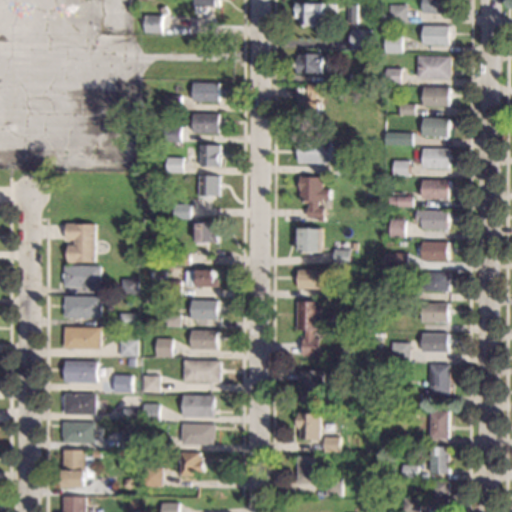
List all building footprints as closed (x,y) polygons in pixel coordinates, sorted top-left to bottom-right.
[(221,0),(221,7),(209,6),(209,14),(197,13),(197,0),(221,0)] [(450,0),(450,14),(424,13),(424,0),(450,0)] [(325,23),(317,23),(317,24),(302,24),(302,17),(297,17),(297,3),(325,4),(325,23)] [(358,23),(349,22),(349,5),(357,5),(358,5),(358,23)] [(408,23),(390,22),(390,5),(408,6),(408,23)] [(163,33),(146,33),(146,31),(140,31),(140,17),(146,17),(146,15),(163,15),(163,33)] [(450,45),(424,44),(424,26),(450,26),(450,45)] [(372,50),(352,50),(352,29),(372,30),(372,50)] [(402,53),(386,53),(386,36),(403,36),(402,53)] [(321,57),(324,57),(324,60),(325,60),(325,62),(327,62),(327,71),(323,71),(323,73),(298,73),(298,57),(300,57),(300,54),(321,54),(321,57)] [(451,79),(418,78),(419,56),(452,56),(451,79)] [(402,69),(402,84),(387,84),(387,68),(402,69)] [(351,73),(351,83),(336,82),(337,72),(351,73)] [(220,102),(194,101),(194,83),(220,83),(220,102)] [(324,85),(324,95),(317,95),(316,101),(321,102),(321,124),(299,123),(300,109),(301,109),(301,102),(308,103),(308,84),(324,85)] [(450,106),(424,106),(425,87),(451,87),(450,106)] [(182,96),(182,110),(166,110),(167,96),(182,96)] [(416,104),(416,115),(400,114),(401,104),(416,104)] [(220,133),(194,133),(195,114),(221,114),(220,133)] [(425,117),(450,118),(449,137),(423,136),(425,117)] [(182,127),(182,142),(165,141),(166,126),(182,127)] [(413,133),(413,145),(386,145),(386,132),(413,133)] [(332,163),(299,162),(300,141),(332,141),(332,163)] [(220,167),(201,167),(201,145),(221,146),(220,167)] [(451,149),(450,168),(424,167),(425,149),(451,149)] [(184,172),(168,172),(168,157),(184,158),(184,172)] [(360,175),(338,175),(338,159),(361,160),(360,175)] [(410,176),(394,176),(395,160),(410,161),(410,176)] [(220,196),(200,196),(200,176),(220,176),(220,196)] [(324,178),(324,189),(331,190),(331,200),(323,200),(323,202),(320,202),(319,208),(336,208),(336,218),(325,217),(325,218),(308,218),(308,207),(310,207),(310,198),(301,198),(301,191),(300,191),(301,176),(324,178)] [(450,199),(424,198),(424,180),(450,181),(450,199)] [(414,196),(414,207),(387,206),(387,196),(414,196)] [(191,204),(191,219),(175,219),(175,204),(191,204)] [(450,211),(449,230),(423,228),(424,210),(450,211)] [(407,221),(406,238),(390,237),(391,220),(407,221)] [(79,224),(95,224),(96,261),(77,261),(77,263),(68,263),(68,245),(75,245),(75,240),(67,240),(67,223),(79,223),(79,224)] [(218,230),(219,230),(219,242),(208,242),(208,251),(194,251),(194,244),(197,244),(197,224),(218,224),(218,230)] [(323,253),(300,252),(300,228),(323,229),(323,253)] [(450,242),(449,261),(423,260),(424,241),(450,242)] [(351,250),(351,265),(336,264),(336,249),(351,250)] [(385,268),(409,269),(409,253),(386,252),(385,268)] [(191,255),(205,256),(205,265),(176,264),(176,253),(191,253),(191,255)] [(101,288),(65,287),(65,266),(102,266),(101,288)] [(216,279),(220,279),(220,287),(191,286),(191,285),(186,285),(186,271),(192,271),(192,270),(216,271),(216,279)] [(326,289),(305,289),(305,291),(299,291),(299,280),(296,280),(296,270),(327,270),(326,289)] [(451,291),(423,291),(424,272),(451,273),(451,291)] [(139,295),(122,295),(122,279),(139,279),(139,295)] [(182,281),(181,297),(166,296),(166,280),(182,281)] [(407,283),(407,299),(390,299),(391,283),(407,283)] [(352,287),(352,300),(334,299),(335,286),(352,287)] [(102,318),(65,318),(65,296),(102,297),(102,318)] [(219,319),(193,319),(193,300),(219,301),(219,319)] [(322,330),(316,330),(316,338),(322,338),(321,356),(304,356),(304,337),(307,338),(307,330),(299,330),(299,301),(323,302),(322,330)] [(449,322),(423,322),(424,303),(449,304),(449,322)] [(138,314),(138,327),(121,326),(121,313),(138,314)] [(182,315),(181,326),(165,326),(166,314),(182,315)] [(101,349),(65,348),(65,327),(102,328),(101,349)] [(219,331),(218,350),(192,349),(192,330),(219,331)] [(449,352),(423,352),(424,333),(450,334),(449,352)] [(174,339),(174,357),(156,357),(157,338),(174,339)] [(138,340),(138,357),(120,356),(121,339),(138,340)] [(411,343),(411,361),(392,361),(393,342),(411,343)] [(385,351),(384,360),(375,359),(375,351),(385,351)] [(221,382),(185,382),(185,360),(222,361),(221,382)] [(98,362),(98,383),(66,382),(66,361),(98,362)] [(366,374),(357,374),(357,364),(366,364),(366,374)] [(451,396),(430,396),(431,364),(452,364),(451,396)] [(161,369),(160,392),(144,392),(144,369),(161,369)] [(324,392),(326,392),(326,404),(303,404),(303,381),(299,381),(299,371),(325,371),(324,392)] [(131,393),(115,392),(115,375),(132,376),(131,393)] [(416,387),(416,393),(422,393),(422,404),(406,404),(406,393),(407,393),(408,387),(416,387)] [(97,394),(96,415),(65,414),(66,394),(97,394)] [(215,417),(184,417),(184,395),(216,396),(215,417)] [(161,421),(144,421),(144,404),(161,404),(161,421)] [(142,420),(124,420),(125,409),(141,409),(142,409),(142,420)] [(449,438),(432,438),(432,411),(450,411),(449,438)] [(321,438),(301,438),(301,429),(299,429),(299,413),(322,414),(321,438)] [(96,423),(95,443),(64,443),(64,437),(62,437),(63,422),(96,423)] [(216,439),(215,439),(215,445),(183,444),(183,424),(216,424),(216,439)] [(139,448),(122,448),(122,430),(140,430),(139,448)] [(172,449),(155,449),(155,436),(173,437),(172,449)] [(341,453),(326,453),(326,438),(326,437),(341,437),(341,453)] [(451,447),(450,474),(431,474),(432,447),(451,447)] [(87,457),(93,457),(93,451),(101,451),(101,458),(95,458),(94,473),(88,473),(88,488),(63,488),(64,449),(87,450),(87,457)] [(201,461),(205,461),(204,472),(196,472),(196,476),(181,476),(182,452),(201,453),(201,461)] [(317,483),(299,484),(299,456),(317,456),(317,483)] [(419,465),(419,479),(403,478),(404,465),(419,465)] [(163,486),(145,486),(145,468),(163,468),(163,486)] [(343,496),(327,496),(327,479),(343,479),(343,496)] [(450,508),(432,508),(432,506),(432,481),(450,481),(450,508)] [(87,511),(63,511),(63,496),(88,497),(87,511)] [(421,498),(420,511),(404,511),(405,498),(421,498)] [(180,511),(162,511),(162,503),(180,503),(180,511)]
